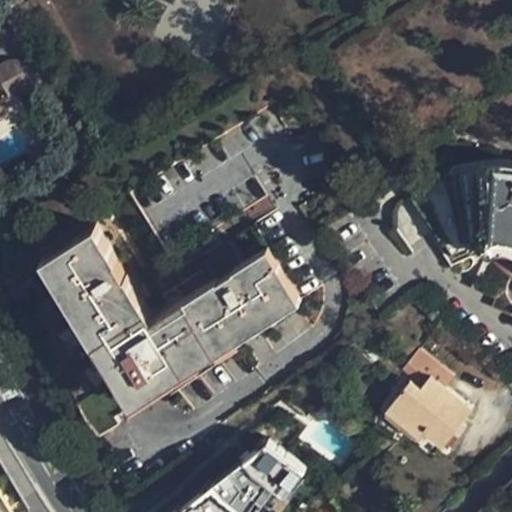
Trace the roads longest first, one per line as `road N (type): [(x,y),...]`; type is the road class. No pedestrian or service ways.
road 1 (unknown): [(13,413),(53,405),(91,442),(173,433),(345,326),(354,308),(346,267),(286,165),(259,159),(176,204)]
road 2 (secondary): [(74,511),(0,389)]
